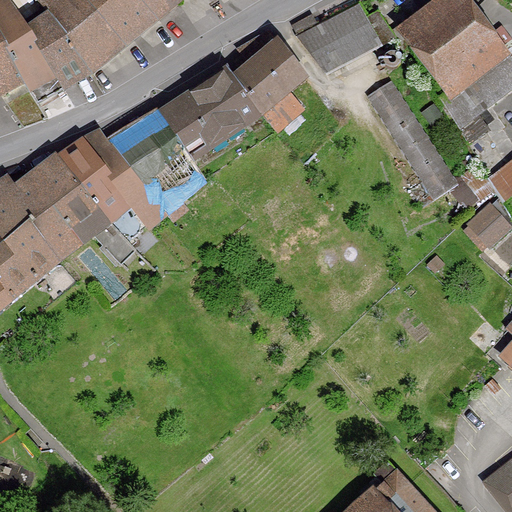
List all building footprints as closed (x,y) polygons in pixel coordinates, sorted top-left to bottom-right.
[(0,0),(0,38),(38,103),(64,89),(7,0),(5,1),(3,0),(0,0)] [(7,0),(64,89),(91,73),(40,6),(35,0),(7,0)] [(156,20),(138,0),(35,0),(40,6),(48,0),(84,0),(126,45),(156,20)] [(84,0),(48,0),(40,6),(91,73),(107,61),(126,45),(84,0)] [(138,0),(156,20),(180,1),(178,0),(138,0)] [(399,27),(391,32),(396,40),(407,54),(412,50),(446,95),(439,100),(458,128),(469,145),(487,133),(474,116),(511,86),(511,61),(504,51),(511,45),(511,42),(502,29),(493,35),(465,0),(449,0),(405,34),(399,27)] [(327,76),(396,40),(391,32),(377,12),(369,17),(366,19),(358,6),(298,37),(327,76)] [(312,17),(292,27),(297,34),(316,24),(312,17)] [(0,96),(23,84),(28,92),(30,91),(37,104),(38,103),(0,38),(0,96)] [(280,44),(236,79),(261,114),(262,116),(276,132),(302,110),(287,92),(305,76),(280,44)] [(385,56),(384,58),(384,61),(384,64),(385,66),(387,68),(390,70),(393,70),(396,69),(398,68),(400,65),(401,63),(401,60),(400,57),(398,55),(396,53),(393,52),(390,53),(388,54),(385,56)] [(229,71),(161,115),(190,160),(261,114),(236,79),(229,71)] [(457,186),(391,82),(368,97),(434,201),(445,194),(446,196),(448,195),(447,193),(457,186)] [(442,117),(434,106),(423,114),(431,125),(442,117)] [(109,145),(165,212),(173,221),(187,210),(179,201),(204,181),(190,160),(161,115),(109,145)] [(109,145),(102,134),(84,143),(147,227),(165,212),(109,145)] [(57,158),(109,222),(129,243),(147,227),(84,143),(83,143),(82,144),(82,145),(82,146),(59,159),(58,157),(57,158)] [(33,222),(58,261),(59,261),(60,259),(61,258),(62,257),(109,222),(57,158),(15,190),(7,180),(0,184),(0,233),(6,241),(33,222)] [(511,225),(511,221),(499,200),(491,208),(490,207),(470,225),(489,247),(511,225)] [(0,309),(58,261),(33,222),(6,241),(7,244),(0,249),(0,309)] [(511,511),(511,463),(486,485),(507,511),(511,511)] [(431,511),(397,473),(388,464),(375,475),(377,478),(362,492),(368,499),(354,511),(431,511)]
